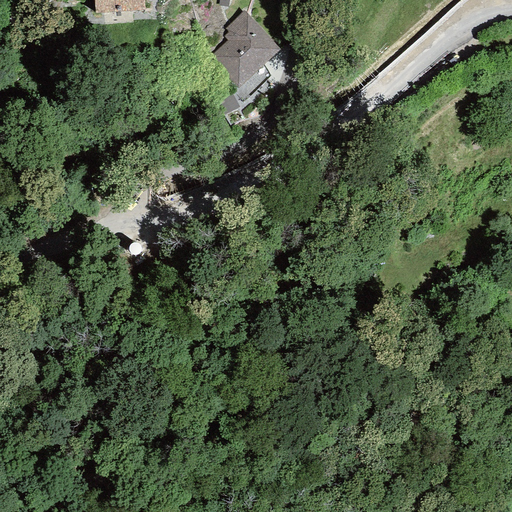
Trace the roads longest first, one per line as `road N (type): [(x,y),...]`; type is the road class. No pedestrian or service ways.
road 1 (residential): [(140,219),(180,215),(316,150),(448,38),(511,13)]
road 2 (residential): [(140,219),(139,202),(157,178),(226,154),(273,114),(295,54),(299,0)]
road 3 (residential): [(0,266),(140,219)]
